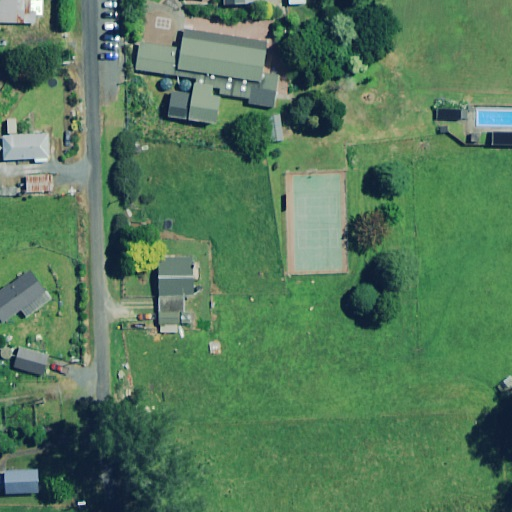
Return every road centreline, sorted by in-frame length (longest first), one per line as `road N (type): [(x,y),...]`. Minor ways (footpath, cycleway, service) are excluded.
road 1 (residential): [(84,0),(96,386)]
road 2 (unclassified): [(96,386),(97,427),(123,511)]
